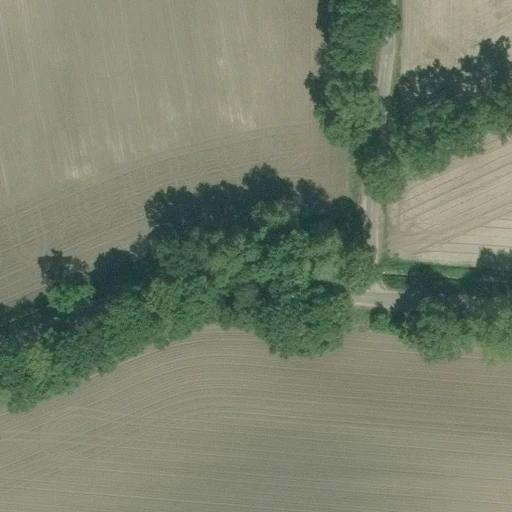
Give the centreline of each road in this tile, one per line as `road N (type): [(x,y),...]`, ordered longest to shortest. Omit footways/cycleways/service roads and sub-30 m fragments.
road 1 (residential): [(387,0),(390,45),(366,249),(345,293),(171,290),(0,356)]
road 2 (track): [(345,293),(511,307)]
